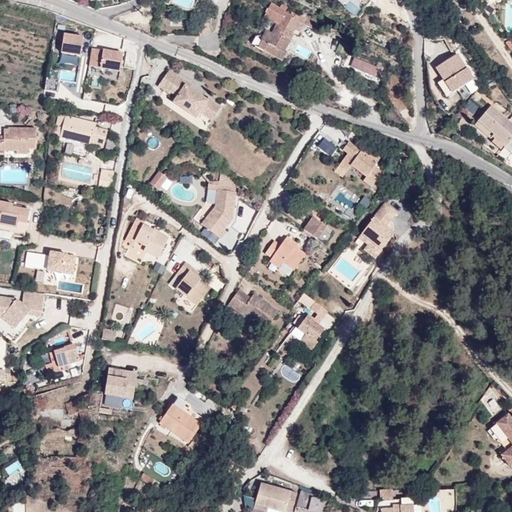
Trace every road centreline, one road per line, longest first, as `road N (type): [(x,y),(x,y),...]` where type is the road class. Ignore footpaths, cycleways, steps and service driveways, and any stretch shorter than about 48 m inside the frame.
road 1 (residential): [(228,511),(239,478),(269,452),(387,274)]
road 2 (residential): [(102,303),(139,36)]
road 3 (residential): [(322,113),(139,36)]
road 4 (residential): [(322,113),(237,271)]
road 5 (residential): [(237,271),(193,366),(158,409)]
road 6 (residential): [(387,274),(411,297),(440,307),(494,374)]
road 7 (residential): [(387,274),(433,208),(419,142)]
road 8 (residential): [(409,0),(419,142)]
